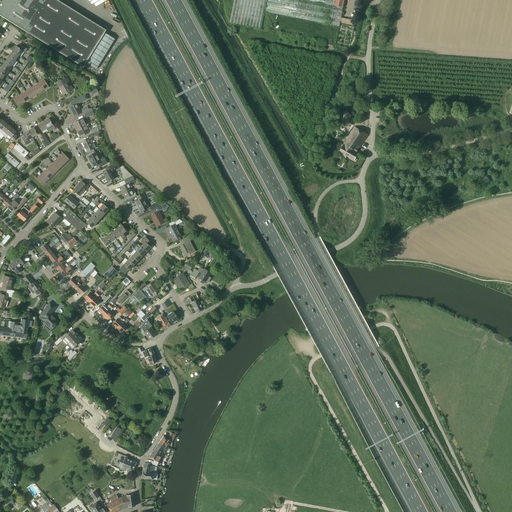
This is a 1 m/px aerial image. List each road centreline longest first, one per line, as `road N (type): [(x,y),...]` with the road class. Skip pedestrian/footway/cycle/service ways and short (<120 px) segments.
road 1 (motorway): [(448,511),(173,0)]
road 2 (motorway): [(143,0),(418,511)]
road 3 (track): [(311,344),(268,399),(233,511)]
road 4 (unclassified): [(371,154),(361,177),(358,232),(265,282)]
road 5 (residential): [(159,345),(113,340),(19,237)]
road 6 (unclassified): [(137,509),(139,467),(177,395),(159,345)]
road 7 (unclassified): [(371,154),(377,0)]
road 8 (unclassified): [(511,130),(421,154),(371,154)]
road 9 (residential): [(152,260),(158,240),(82,166)]
road 10 (residential): [(82,166),(56,109),(26,120),(0,103)]
